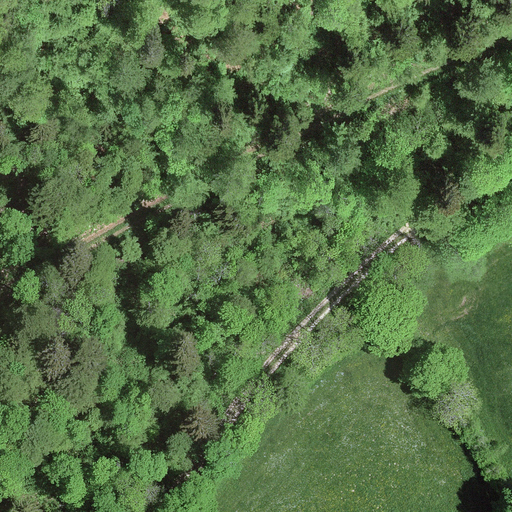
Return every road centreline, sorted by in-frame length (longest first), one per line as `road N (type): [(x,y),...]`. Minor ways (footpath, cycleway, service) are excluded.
road 1 (track): [(0,296),(327,113),(511,30)]
road 2 (track): [(165,511),(292,341),(424,219),(511,155)]
